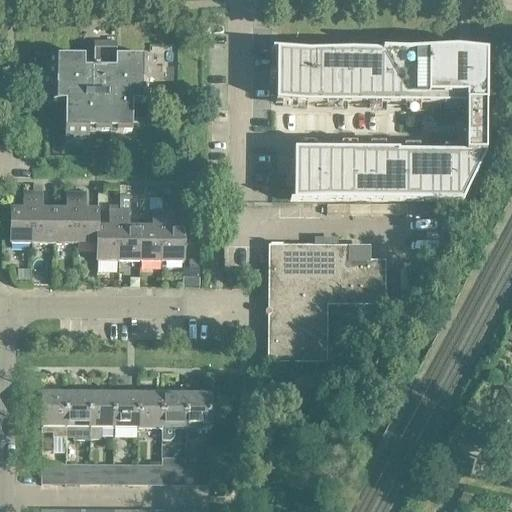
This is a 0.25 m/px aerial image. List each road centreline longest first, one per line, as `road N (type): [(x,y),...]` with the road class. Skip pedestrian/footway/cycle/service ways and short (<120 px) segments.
road 1 (residential): [(219,307),(4,308)]
road 2 (residential): [(3,511),(4,308)]
road 3 (residential): [(235,183),(239,0)]
